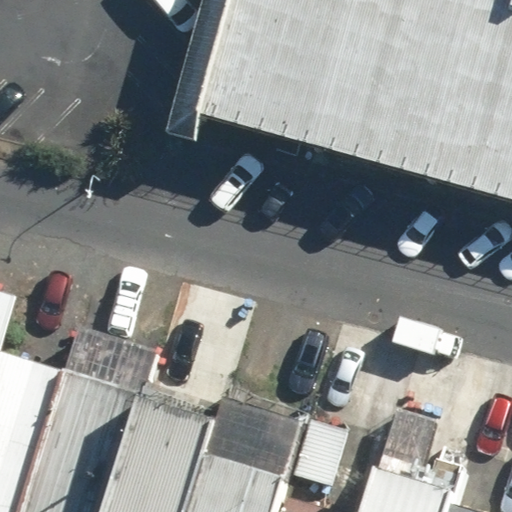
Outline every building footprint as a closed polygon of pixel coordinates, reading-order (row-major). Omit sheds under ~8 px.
[(511,0),(202,0),(169,125),(511,216),(511,0)] [(0,511),(19,511),(66,368),(0,347),(0,346),(15,298),(0,292),(0,511)] [(66,368),(19,511),(101,511),(139,393),(153,350),(79,327),(66,368)] [(139,393),(101,511),(180,511),(199,453),(211,416),(139,393)] [(199,453),(180,511),(272,511),(273,509),(283,477),(301,423),(217,396),(211,416),(199,453)] [(397,409),(379,468),(421,481),(439,422),(397,409)] [(296,475),(333,486),(351,429),(314,417),(296,475)] [(359,511),(444,511),(447,502),(451,490),(421,481),(379,468),(374,466),(359,511)] [(478,511),(447,502),(444,511),(478,511)]
